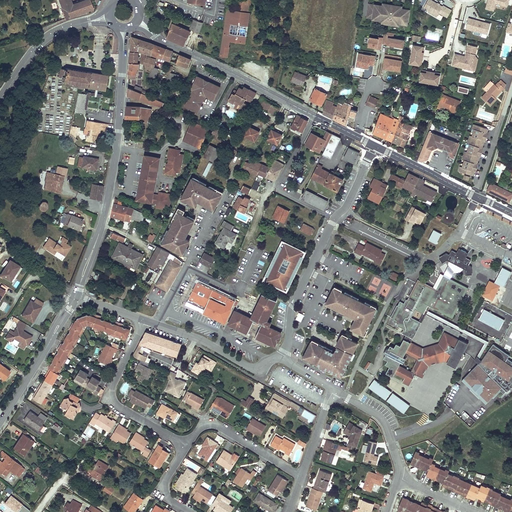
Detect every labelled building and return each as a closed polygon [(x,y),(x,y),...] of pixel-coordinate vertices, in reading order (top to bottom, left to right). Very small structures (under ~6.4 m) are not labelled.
[(58,0),(66,19),(68,18),(61,0),(58,0)] [(61,0),(68,18),(93,8),(89,0),(84,0),(72,5),(70,0),(61,0)] [(227,15),(248,19),(250,1),(246,0),(238,0),(237,11),(228,9),(227,15)] [(431,11),(440,17),(442,14),(444,16),(449,9),(446,6),(445,7),(433,0),(431,0),(426,8),(431,11)] [(509,6),(509,0),(487,0),(486,9),(494,10),(496,3),(509,6)] [(374,5),(368,4),(366,17),(372,18),(374,5)] [(385,4),(385,5),(382,5),(382,6),(374,5),(372,18),(377,19),(377,20),(379,20),(379,21),(382,22),(382,23),(395,25),(395,24),(398,24),(398,23),(401,24),(401,23),(406,24),(408,10),(401,9),(401,8),(398,7),(398,6),(385,4)] [(453,12),(449,9),(444,16),(449,18),(453,12)] [(245,42),(248,19),(227,15),(220,56),(227,57),(230,39),(245,42)] [(488,38),(492,23),(469,17),(465,29),(482,33),(481,36),(488,38)] [(199,32),(203,23),(193,19),(190,29),(199,32)] [(184,46),(191,30),(172,22),(167,38),(184,46)] [(142,53),(141,64),(147,64),(146,71),(151,72),(150,77),(156,78),(158,69),(154,67),(156,60),(151,58),(152,55),(151,55),(145,53),(148,42),(132,37),(131,42),(139,44),(139,52),(142,53)] [(381,50),(384,38),(379,37),(379,39),(370,37),(368,46),(374,47),(374,48),(381,50)] [(131,42),(130,52),(139,52),(139,44),(131,42)] [(148,42),(145,53),(151,55),(154,45),(148,42)] [(154,45),(151,55),(152,55),(156,57),(159,47),(154,45)] [(470,55),(468,57),(457,54),(454,66),(465,68),(474,70),(476,59),(475,59),(476,54),(477,55),(479,47),(470,45),(469,52),(471,53),(470,55)] [(426,57),(426,53),(424,53),(425,47),(416,46),(413,64),(422,66),(423,61),(425,61),(426,57)] [(159,47),(156,57),(163,59),(166,50),(159,47)] [(166,50),(163,59),(170,61),(173,52),(166,50)] [(130,52),(130,62),(138,63),(138,61),(139,61),(139,60),(138,60),(139,52),(130,52)] [(173,52),(170,61),(176,63),(179,55),(173,52)] [(357,53),(356,67),(369,67),(369,65),(375,65),(376,54),(357,53)] [(179,55),(176,63),(176,64),(188,67),(191,60),(179,55)] [(400,72),(402,61),(384,58),(383,69),(400,72)] [(130,62),(129,70),(137,71),(139,71),(139,63),(138,63),(130,62)] [(511,65),(506,64),(503,71),(511,74),(511,65)] [(164,70),(163,72),(171,75),(171,73),(172,67),(168,66),(166,71),(164,70)] [(60,69),(59,76),(62,77),(62,78),(63,78),(63,79),(64,79),(64,83),(77,85),(78,88),(79,88),(82,89),(83,88),(89,88),(91,73),(65,69),(65,70),(60,69)] [(441,85),(442,76),(437,75),(437,73),(433,72),(429,71),(429,74),(424,73),(422,82),(431,83),(441,85)] [(303,86),(307,76),(295,72),(291,81),(303,86)] [(91,73),(89,88),(95,89),(98,89),(105,90),(107,75),(91,73)] [(171,75),(169,81),(176,84),(178,77),(179,75),(171,73),(171,75)] [(197,113),(201,106),(199,105),(200,102),(202,103),(205,96),(215,101),(221,88),(209,82),(207,83),(207,85),(204,84),(205,83),(204,80),(197,77),(191,89),(193,90),(185,107),(197,113)] [(496,85),(491,80),(484,88),(487,91),(482,97),(490,105),(496,98),(503,91),(502,90),(504,87),(499,82),(496,85)] [(256,94),(245,87),(244,90),(240,88),(238,92),(236,95),(233,93),(229,101),(234,103),(243,108),(246,103),(244,102),(246,99),(252,102),(256,94)] [(128,88),(127,96),(162,107),(164,102),(151,97),(141,93),(133,90),(128,88)] [(321,105),(327,94),(316,88),(310,100),(321,105)] [(87,94),(84,110),(87,110),(90,95),(102,97),(102,94),(97,94),(98,89),(95,89),(94,93),(87,92),(87,94)] [(78,93),(74,112),(83,114),(84,110),(87,94),(78,93)] [(447,108),(457,111),(460,101),(442,94),(437,108),(441,110),(443,106),(447,108)] [(365,104),(374,108),(378,100),(370,95),(365,104)] [(262,99),(258,106),(274,115),(278,108),(262,99)] [(323,113),(332,118),(335,111),(330,109),(331,107),(332,104),(326,102),(323,113)] [(241,112),(243,108),(234,103),(231,107),(241,112)] [(351,115),(353,109),(351,109),(352,108),(343,104),(342,107),(340,112),(335,111),(336,109),(331,107),(330,109),(335,111),(332,118),(346,125),(349,115),(351,115)] [(126,118),(150,119),(151,109),(140,107),(126,106),(126,118)] [(392,141),(398,121),(394,120),(380,114),(373,134),(392,141)] [(297,115),(294,121),(291,128),(296,130),(296,129),(302,132),(308,120),(297,115)] [(94,140),(93,142),(99,143),(100,136),(99,136),(98,136),(99,130),(100,130),(107,131),(108,124),(100,123),(99,125),(94,124),(94,122),(87,120),(85,129),(90,130),(89,135),(89,139),(94,140)] [(412,126),(398,121),(392,141),(404,146),(412,126)] [(192,122),(185,136),(203,144),(207,134),(209,129),(192,122)] [(461,167),(459,166),(458,170),(460,171),(460,173),(462,174),(463,172),(472,175),(473,171),(470,170),(471,166),(472,162),(476,163),(478,155),(475,154),(476,151),(478,146),(481,147),(483,141),(480,139),(481,135),(483,131),(486,132),(487,129),(473,124),(471,128),(474,129),(471,136),(469,135),(467,143),(469,144),(466,152),(464,151),(461,159),(464,160),(461,167)] [(71,127),(68,138),(74,143),(77,139),(76,138),(77,132),(78,132),(79,127),(76,127),(76,128),(71,127)] [(215,127),(211,134),(218,138),(222,130),(215,127)] [(249,127),(245,136),(255,141),(259,132),(249,127)] [(274,131),(270,140),(277,144),(282,135),(274,131)] [(457,148),(459,143),(434,133),(429,131),(418,160),(422,162),(429,159),(433,150),(439,147),(448,151),(450,157),(453,158),(457,148)] [(305,145),(315,150),(317,147),(321,149),(323,145),(326,147),(332,135),(327,132),(323,139),(311,133),(305,145)] [(326,147),(325,149),(332,152),(339,138),(339,137),(333,134),(332,134),(332,135),(326,147)] [(200,149),(203,144),(185,136),(183,141),(200,149)] [(220,150),(211,146),(205,157),(214,161),(220,150)] [(349,150),(347,150),(344,158),(354,163),(359,153),(353,150),(350,148),(349,150)] [(176,175),(177,172),(177,168),(180,169),(183,158),(179,158),(180,154),(181,151),(170,149),(168,155),(170,155),(170,159),(169,164),(168,167),(166,167),(165,173),(176,175)] [(324,152),(318,164),(319,165),(324,155),(330,158),(331,155),(324,152)] [(154,190),(157,171),(156,171),(156,167),(158,168),(160,158),(146,156),(145,161),(147,163),(146,165),(145,169),(146,169),(142,187),(141,191),(142,191),(141,194),(139,195),(138,200),(152,202),(153,195),(153,193),(152,193),(153,189),(154,190)] [(247,156),(242,167),(258,175),(258,174),(262,165),(258,162),(247,156)] [(84,158),(80,157),(78,166),(82,167),(82,168),(96,170),(98,159),(84,157),(84,158)] [(144,160),(138,195),(139,195),(141,194),(142,191),(141,191),(142,187),(146,169),(145,169),(146,165),(147,163),(145,161),(144,160)] [(270,168),(266,177),(274,180),(276,178),(283,164),(274,160),(270,168)] [(492,175),(499,178),(502,172),(504,173),(508,164),(498,161),(492,175)] [(213,163),(209,162),(203,175),(206,177),(213,163)] [(318,164),(311,177),(337,190),(342,181),(339,180),(340,178),(333,174),(334,172),(331,171),(330,173),(321,168),(322,166),(319,165),(318,164)] [(262,165),(258,174),(266,177),(270,168),(262,165)] [(62,176),(47,172),(45,181),(46,182),(45,189),(60,193),(63,182),(60,181),(62,176)] [(397,177),(392,174),(390,180),(394,182),(395,182),(397,184),(397,185),(396,186),(401,188),(402,186),(413,191),(411,194),(415,196),(417,193),(428,199),(429,197),(434,199),(438,192),(432,189),(431,191),(429,190),(430,188),(423,185),(425,181),(409,173),(406,179),(405,180),(401,179),(397,177)] [(193,176),(192,178),(205,185),(206,183),(193,176)] [(192,178),(181,198),(189,202),(195,205),(198,200),(207,205),(207,206),(214,209),(223,192),(217,189),(216,191),(208,187),(205,185),(192,178)] [(368,198),(379,203),(383,194),(386,189),(379,186),(381,182),(374,178),(370,186),(374,188),(368,198)] [(257,190),(261,181),(256,179),(252,187),(257,190)] [(103,186),(92,183),(89,199),(101,201),(102,196),(102,195),(100,195),(101,191),(102,192),(103,186)] [(511,193),(491,183),(487,190),(509,202),(511,195),(511,193)] [(249,187),(243,185),(241,190),(248,193),(251,188),(249,187)] [(306,190),(304,194),(326,205),(327,201),(306,190)] [(165,195),(159,194),(159,195),(153,195),(152,202),(157,203),(160,204),(160,208),(165,209),(166,205),(169,206),(171,195),(165,194),(165,195)] [(304,194),(302,198),(323,209),(326,205),(304,194)] [(233,207),(244,213),(247,207),(245,207),(250,199),(245,196),(243,198),(239,196),(233,207)] [(115,199),(111,216),(130,222),(131,219),(142,222),(144,215),(134,209),(122,205),(123,202),(119,201),(119,200),(115,199)] [(273,217),(278,219),(278,218),(285,221),(290,211),(279,206),(273,217)] [(405,219),(409,221),(410,218),(415,221),(420,223),(425,213),(411,206),(405,219)] [(185,210),(179,207),(173,217),(176,218),(171,227),(170,230),(162,243),(182,254),(186,247),(189,241),(184,238),(189,228),(190,228),(194,221),(187,217),(183,215),(185,210)] [(445,216),(446,218),(447,219),(449,219),(451,219),(452,219),(454,218),(455,216),(455,215),(455,213),(454,211),(453,210),(452,209),(450,209),(448,209),(447,210),(446,211),(445,213),(445,214),(445,216)] [(64,224),(78,230),(80,225),(81,225),(83,220),(68,214),(64,223),(64,224)] [(224,247),(227,242),(226,242),(227,240),(228,240),(232,242),(236,234),(231,231),(233,227),(227,223),(224,228),(216,243),(224,247)] [(304,224),(301,230),(310,234),(312,234),(315,229),(304,224)] [(162,243),(170,230),(168,229),(160,242),(162,243)] [(434,230),(429,239),(436,243),(441,233),(434,230)] [(43,247),(54,254),(57,250),(58,249),(59,250),(58,252),(65,256),(71,247),(65,244),(67,241),(62,238),(61,241),(62,242),(61,244),(60,246),(57,244),(49,239),(43,247)] [(305,252),(283,241),(281,246),(283,248),(282,250),(281,249),(275,261),(276,262),(274,266),(273,265),(269,274),(270,274),(269,275),(266,276),(264,280),(286,291),(289,286),(287,283),(287,282),(288,282),(292,274),(291,274),(293,270),(294,270),(300,258),(299,258),(300,256),(303,256),(305,252)] [(355,251),(361,255),(362,253),(363,251),(370,255),(369,256),(375,259),(374,261),(380,264),(385,254),(381,252),(382,249),(367,242),(365,246),(359,243),(355,251)] [(112,257),(117,259),(118,258),(125,261),(131,249),(133,246),(129,244),(128,247),(120,243),(112,257)] [(170,253),(158,246),(147,264),(155,268),(162,255),(167,258),(170,253)] [(275,261),(281,249),(282,250),(283,248),(281,246),(266,276),(269,275),(270,274),(269,274),(273,265),(274,266),(276,262),(275,261)] [(446,253),(439,257),(442,262),(447,260),(451,262),(461,267),(465,269),(466,275),(472,274),(471,266),(468,264),(470,260),(466,257),(468,253),(465,251),(462,249),(462,250),(458,248),(456,252),(451,250),(449,255),(446,253)] [(135,268),(143,255),(131,249),(125,261),(124,263),(123,265),(128,267),(129,265),(129,264),(131,265),(131,266),(135,268)] [(215,259),(204,253),(199,261),(210,267),(215,259)] [(183,266),(170,259),(155,285),(168,292),(183,266)] [(10,260),(0,276),(0,277),(3,280),(5,277),(10,281),(16,273),(20,267),(20,266),(10,260)] [(461,267),(451,262),(451,266),(458,270),(461,267)] [(499,273),(497,277),(494,282),(503,287),(511,271),(502,267),(499,273)] [(395,280),(398,274),(393,272),(390,277),(395,280)] [(443,275),(436,289),(440,291),(443,285),(441,284),(445,276),(443,275)] [(393,347),(405,353),(417,359),(427,365),(431,364),(432,364),(434,363),(439,361),(436,354),(442,353),(447,353),(451,356),(452,356),(449,362),(448,364),(456,368),(468,344),(461,340),(460,341),(459,340),(445,333),(439,343),(422,349),(423,351),(420,352),(421,356),(418,357),(404,349),(410,337),(412,339),(421,322),(419,321),(411,317),(415,309),(423,313),(428,305),(430,307),(452,318),(468,288),(445,276),(441,284),(443,285),(440,291),(436,289),(418,279),(414,285),(417,287),(414,292),(411,291),(407,299),(406,299),(403,303),(399,301),(397,305),(400,306),(394,318),(396,320),(395,322),(397,323),(396,325),(403,328),(401,332),(405,334),(399,345),(396,343),(393,347)] [(236,298),(197,280),(187,301),(204,310),(226,320),(233,305),(235,306),(238,301),(235,300),(236,298)] [(337,285),(328,303),(334,306),(347,312),(356,316),(356,315),(358,316),(358,317),(353,327),(367,334),(370,329),(368,328),(371,321),(375,314),(378,307),(379,306),(377,305),(373,303),(372,305),(366,302),(360,299),(346,292),(343,291),(344,289),(337,285)] [(347,290),(346,292),(360,299),(361,297),(352,293),(347,290)] [(262,323),(266,315),(274,299),(263,294),(255,309),(251,318),(254,320),(262,323)] [(266,315),(262,323),(269,327),(271,323),(267,321),(269,316),(276,300),(274,299),(266,315)] [(35,318),(34,317),(40,306),(31,300),(22,315),(33,322),(35,318)] [(423,313),(419,321),(421,322),(422,322),(426,314),(430,307),(428,305),(423,313)] [(347,312),(334,306),(333,308),(346,314),(347,312)] [(499,330),(504,319),(484,309),(478,319),(499,330)] [(204,310),(203,312),(224,322),(226,320),(204,310)] [(235,310),(230,321),(246,329),(251,318),(235,310)] [(83,317),(87,326),(89,325),(93,327),(93,326),(97,315),(93,314),(92,317),(89,316),(87,317),(87,315),(83,317)] [(93,326),(93,327),(96,328),(98,331),(101,329),(104,330),(106,325),(104,321),(100,320),(101,316),(97,315),(93,326)] [(78,327),(76,329),(82,334),(84,330),(83,328),(87,326),(83,317),(78,319),(79,321),(76,322),(74,325),(78,327)] [(246,329),(230,321),(228,324),(247,333),(253,322),(254,320),(251,318),(246,329)] [(106,325),(104,330),(107,331),(109,335),(112,333),(115,334),(119,322),(115,321),(114,325),(110,323),(106,325)] [(119,322),(115,334),(118,335),(121,339),(123,337),(127,338),(129,333),(128,329),(122,327),(123,324),(119,322)] [(262,323),(261,326),(255,337),(275,346),(276,343),(259,335),(263,327),(280,335),(281,333),(269,327),(262,323)] [(12,336),(26,345),(29,339),(30,340),(32,336),(17,327),(12,336)] [(259,335),(276,343),(280,335),(263,327),(259,335)] [(71,330),(66,337),(76,343),(82,334),(76,329),(75,332),(71,330)] [(334,351),(320,344),(321,342),(314,339),(306,356),(315,361),(329,368),(343,375),(344,373),(348,366),(352,358),(355,351),(359,342),(353,339),(349,337),(350,335),(344,333),(338,345),(340,346),(338,350),(339,350),(338,353),(336,352),(336,353),(333,352),(334,351)] [(158,338),(144,334),(143,336),(133,356),(145,361),(150,350),(176,359),(180,346),(169,342),(158,338)] [(66,346),(64,349),(70,353),(76,343),(66,337),(62,344),(66,346)] [(422,349),(410,342),(412,339),(410,337),(404,349),(418,357),(421,356),(420,352),(423,351),(422,349)] [(321,342),(320,344),(334,351),(335,349),(321,342)] [(478,363),(463,378),(487,402),(500,389),(503,393),(506,391),(507,392),(511,387),(508,384),(510,381),(511,382),(511,361),(507,358),(509,355),(493,343),(480,361),(480,360),(477,363),(478,363)] [(106,344),(98,361),(106,365),(109,358),(112,352),(114,352),(116,348),(111,346),(106,344)] [(405,353),(393,347),(389,345),(388,349),(387,349),(389,350),(387,355),(385,354),(383,358),(387,360),(385,364),(389,366),(385,372),(392,376),(395,373),(398,374),(398,375),(400,376),(401,376),(404,377),(402,381),(409,385),(413,376),(413,374),(415,374),(416,375),(421,377),(423,372),(424,372),(425,371),(424,370),(427,365),(417,359),(410,371),(404,368),(404,367),(402,366),(401,367),(398,365),(400,361),(403,362),(405,358),(403,356),(405,353)] [(58,350),(54,357),(65,363),(70,353),(64,349),(62,352),(58,350)] [(436,354),(439,361),(444,360),(448,362),(451,356),(447,353),(442,353),(436,354)] [(53,366),(52,369),(59,373),(65,363),(54,357),(50,364),(53,366)] [(197,362),(192,370),(201,375),(206,367),(210,370),(212,368),(212,369),(216,362),(211,359),(209,361),(203,357),(199,363),(197,362)] [(367,369),(370,363),(365,360),(361,366),(367,369)] [(329,368),(315,361),(314,363),(328,370),(329,368)] [(0,376),(2,378),(3,379),(7,374),(7,375),(10,371),(0,363),(0,376)] [(139,375),(137,379),(146,383),(150,374),(152,369),(139,363),(135,371),(140,373),(141,374),(140,375),(139,375)] [(45,379),(44,381),(41,385),(40,384),(35,392),(37,393),(34,397),(42,402),(59,373),(52,369),(50,368),(48,372),(49,373),(46,377),(45,379)] [(80,370),(75,378),(83,383),(82,385),(86,387),(87,385),(90,380),(87,378),(89,375),(80,370)] [(169,380),(165,390),(174,394),(173,395),(180,397),(181,394),(183,395),(185,390),(183,390),(185,384),(181,382),(180,380),(177,381),(174,380),(175,378),(176,374),(169,371),(166,378),(169,380)] [(94,392),(93,393),(97,395),(101,388),(98,386),(101,382),(92,376),(90,380),(87,385),(95,390),(94,392)] [(487,402),(463,378),(462,380),(485,404),(487,402)] [(374,379),(368,387),(385,400),(391,392),(374,379)] [(131,398),(130,399),(136,403),(146,408),(147,405),(151,407),(154,401),(135,390),(135,391),(131,398)] [(187,391),(183,399),(186,401),(186,402),(192,405),(199,409),(204,400),(187,391)] [(274,393),(271,397),(284,405),(285,403),(287,400),(274,393)] [(392,393),(387,401),(403,413),(409,405),(392,393)] [(65,414),(71,417),(72,415),(74,416),(76,413),(75,409),(77,408),(80,406),(79,402),(77,403),(80,399),(72,395),(71,394),(69,398),(64,399),(61,405),(66,409),(69,408),(66,413),(65,414)] [(249,397),(243,405),(248,408),(253,399),(249,397)] [(271,397),(265,407),(272,411),(274,409),(280,412),(284,405),(271,397)] [(221,413),(228,417),(233,408),(227,405),(220,401),(217,399),(212,407),(215,409),(221,413)] [(287,400),(285,403),(293,408),(296,404),(288,399),(287,400)] [(162,404),(157,413),(164,417),(165,416),(173,420),(177,412),(162,404)] [(29,416),(25,421),(38,430),(46,418),(41,414),(38,417),(30,412),(28,415),(29,416)] [(109,432),(116,421),(111,418),(111,420),(101,413),(100,415),(96,412),(90,422),(94,425),(96,423),(109,432)] [(246,429),(250,431),(251,430),(256,433),(260,436),(266,426),(253,418),(246,429)] [(118,424),(111,435),(118,439),(124,443),(130,433),(126,431),(121,428),(122,426),(118,424)] [(362,431),(349,424),(346,429),(345,430),(352,434),(349,444),(347,448),(355,451),(362,431)] [(352,434),(345,430),(343,433),(350,436),(347,443),(349,444),(352,434)] [(135,432),(129,442),(144,451),(148,454),(151,450),(145,446),(148,441),(144,438),(138,435),(139,434),(135,432)] [(21,439),(14,449),(24,455),(34,441),(23,434),(20,438),(21,439)] [(271,445),(278,449),(279,447),(280,448),(286,451),(285,453),(290,455),(294,448),(289,445),(291,442),(284,438),(283,440),(276,436),(271,445)] [(203,446),(198,455),(207,460),(217,443),(207,437),(202,445),(203,446)] [(20,438),(13,448),(14,449),(21,439),(20,438)] [(324,451),(321,460),(331,463),(334,456),(338,457),(340,449),(337,448),(338,445),(326,441),(325,445),(326,445),(324,451)] [(369,441),(364,461),(376,464),(378,456),(373,455),(377,443),(369,441)] [(153,459),(151,462),(155,464),(156,463),(160,465),(162,462),(162,460),(163,458),(164,459),(168,452),(162,448),(162,447),(159,444),(155,450),(157,452),(155,454),(153,453),(151,457),(153,459)] [(229,469),(238,455),(234,453),(232,455),(231,458),(230,457),(231,455),(224,450),(217,461),(229,469)] [(417,452),(412,464),(419,467),(420,464),(422,465),(425,466),(424,469),(430,471),(428,475),(435,478),(436,475),(438,476),(440,477),(439,480),(446,483),(444,486),(448,487),(449,484),(451,485),(453,486),(452,489),(466,495),(467,492),(470,493),(472,494),(470,497),(477,500),(478,497),(484,499),(485,496),(487,497),(490,498),(489,501),(500,506),(501,503),(504,504),(507,506),(506,509),(511,511),(511,510),(511,496),(508,495),(499,491),(491,488),(483,484),(482,488),(474,484),(465,480),(455,476),(449,474),(451,470),(442,467),(433,463),(435,459),(426,455),(417,452)] [(7,456),(5,459),(2,463),(0,461),(0,472),(0,473),(2,471),(5,473),(8,469),(15,474),(15,473),(18,476),(24,469),(21,466),(7,456)] [(91,472),(91,473),(92,474),(100,479),(108,466),(98,461),(96,465),(91,472)] [(198,471),(200,466),(191,461),(189,466),(198,471)] [(180,480),(178,479),(176,483),(178,484),(175,487),(181,491),(186,484),(189,486),(193,479),(197,473),(188,467),(184,474),(180,480)] [(242,467),(233,481),(242,486),(248,478),(251,480),(256,471),(253,469),(251,473),(242,467)] [(316,480),(313,488),(323,491),(325,492),(332,474),(320,470),(317,477),(319,478),(318,480),(316,480)] [(365,482),(363,488),(371,491),(374,483),(381,485),(384,477),(369,471),(365,482)] [(277,495),(280,491),(284,484),(286,484),(288,480),(278,474),(269,490),(277,495)] [(193,488),(192,490),(195,493),(194,494),(207,502),(213,494),(200,485),(201,484),(198,481),(197,482),(193,488)] [(106,484),(102,490),(110,495),(114,489),(106,484)] [(313,488),(312,488),(306,506),(316,510),(323,491),(313,488)] [(131,511),(133,511),(137,507),(136,507),(140,502),(141,503),(143,499),(134,492),(124,506),(131,511)] [(221,511),(229,511),(233,507),(229,504),(220,499),(223,495),(219,493),(217,495),(213,502),(216,505),(215,507),(221,511)] [(254,501),(261,505),(272,511),(273,511),(278,504),(259,493),(254,501)] [(223,495),(220,499),(229,504),(231,501),(223,495)] [(403,497),(398,508),(405,511),(443,511),(444,511),(437,508),(432,506),(431,509),(428,508),(426,507),(427,504),(421,501),(420,504),(414,501),(413,504),(410,503),(408,502),(409,499),(403,497)] [(77,511),(81,505),(72,500),(71,504),(67,502),(64,509),(67,510),(66,511),(77,511)] [(357,511),(368,511),(369,511),(371,511),(374,503),(364,500),(361,509),(359,508),(357,511)]
